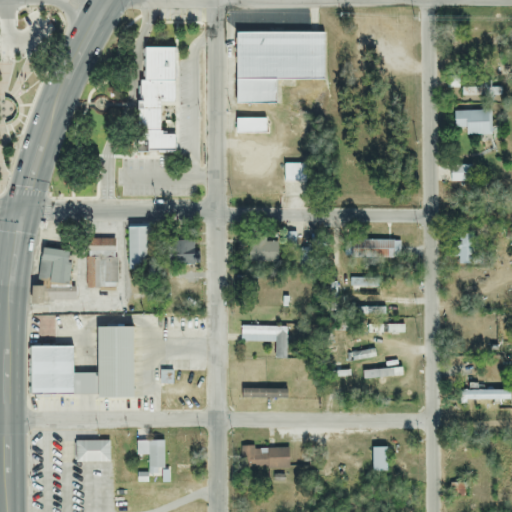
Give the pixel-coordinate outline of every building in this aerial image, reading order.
[(275,82),(322,82),(323,34),(234,33),(234,106),(275,106),(275,82)] [(174,48),(138,47),(136,155),(173,156),(173,133),(159,133),(159,105),(173,105),(174,48)] [(462,102),(486,102),(486,88),(462,88),(462,102)] [(465,136),(491,136),(490,112),(453,113),(453,130),(465,129),(465,136)] [(265,120),(235,120),(235,135),(265,135),(265,120)] [(283,184),(301,184),(301,164),(283,164),(283,184)] [(449,167),(449,184),(470,184),(470,167),(449,167)] [(127,272),(150,272),(150,226),(127,226),(127,272)] [(475,265),(475,233),(456,233),(456,265),(475,265)] [(276,265),(276,243),(265,243),(265,234),(248,234),(248,265),(276,265)] [(295,234),(284,234),(284,249),(295,249),(295,234)] [(115,241),(92,241),(92,289),(115,289),(115,241)] [(193,266),(193,242),(165,242),(165,266),(193,266)] [(399,259),(399,242),(355,242),(355,259),(399,259)] [(66,288),(69,253),(40,250),(37,285),(44,286),(43,301),(73,303),(74,289),(66,288)] [(378,279),(353,279),(353,296),(378,296),(378,279)] [(384,316),(384,308),(358,308),(358,316),(384,316)] [(240,343),(274,344),(274,367),(285,367),(285,328),(240,328),(240,343)] [(29,398),(130,398),(130,329),(95,329),(95,376),(71,376),(71,348),(29,348),(29,398)] [(327,359),(336,359),(336,337),(327,337),(327,359)] [(362,379),(400,378),(400,370),(362,371),(362,379)] [(172,402),(199,402),(199,381),(172,381),(172,402)] [(285,391),(237,391),(237,401),(285,401),(285,391)] [(509,392),(464,392),(464,404),(509,404),(509,392)] [(108,464),(108,442),(73,442),(73,464),(108,464)] [(163,448),(147,448),(147,470),(163,470),(163,448)] [(385,448),(371,448),(371,474),(385,474),(385,448)] [(288,471),(288,449),(240,449),(240,471),(288,471)] [(450,498),(465,498),(465,484),(450,484),(450,498)]
